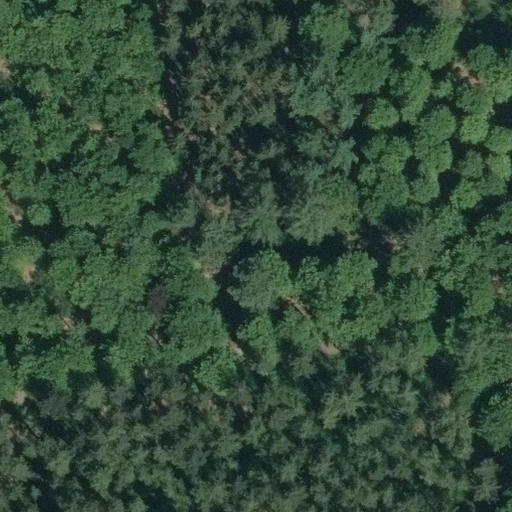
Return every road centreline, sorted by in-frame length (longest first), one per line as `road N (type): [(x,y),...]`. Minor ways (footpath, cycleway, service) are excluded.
road 1 (track): [(0,403),(511,315)]
road 2 (track): [(190,370),(166,0)]
